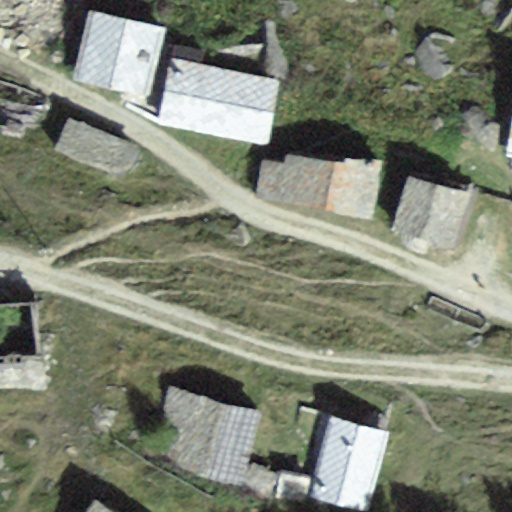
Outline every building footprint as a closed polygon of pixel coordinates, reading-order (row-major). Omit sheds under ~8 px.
[(63,0),(0,0),(0,39),(49,53),(63,0)] [(166,27),(93,8),(75,77),(149,95),(166,27)] [(279,84),(168,58),(153,123),(264,149),(279,84)] [(131,146),(70,124),(61,148),(122,171),(131,146)] [(285,169),(264,165),(259,192),(368,213),(376,173),(288,155),(285,169)] [(449,255),(465,197),(412,183),(397,241),(449,255)] [(233,492),(258,420),(169,391),(145,463),(233,492)] [(306,511),(366,511),(389,441),(329,423),(302,511),(306,511)] [(111,511),(96,503),(90,511),(111,511)]
